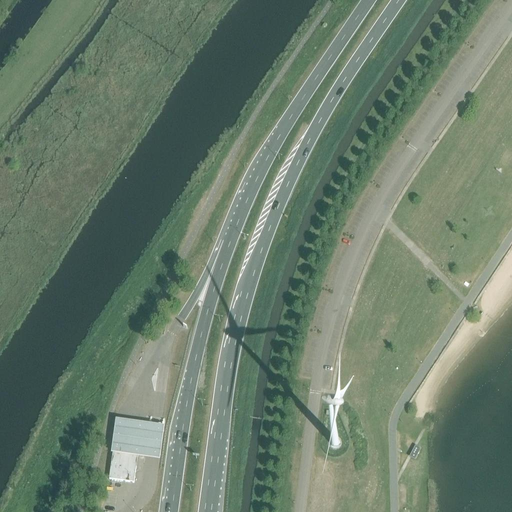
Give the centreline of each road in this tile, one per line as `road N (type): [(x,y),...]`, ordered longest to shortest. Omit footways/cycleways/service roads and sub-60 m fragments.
road 1 (unclassified): [(300,511),(329,321),(364,226),(511,5)]
road 2 (primary): [(210,511),(233,338),(258,255),(310,138),(399,0)]
road 3 (primary): [(370,0),(264,158),(221,265)]
road 4 (primary): [(221,265),(187,388),(170,511)]
